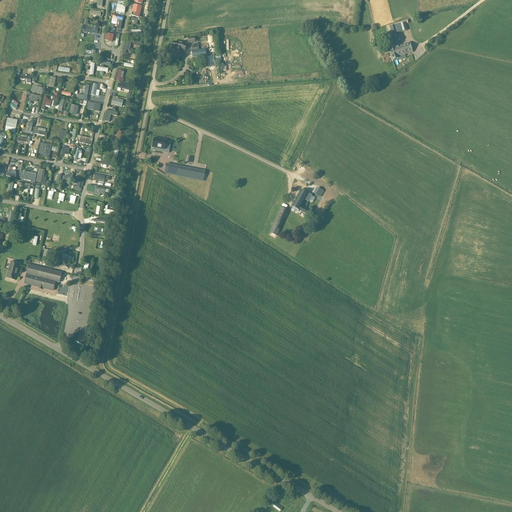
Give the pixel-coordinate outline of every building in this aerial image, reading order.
[(139,17),(142,6),(133,4),(131,15),(139,17)] [(116,5),(115,12),(124,13),(125,6),(116,5)] [(112,16),(111,22),(118,22),(118,29),(122,29),(123,16),(112,16)] [(389,47),(393,60),(398,58),(398,57),(412,52),(409,42),(401,45),(397,34),(408,31),(405,22),(389,27),(392,36),(390,36),(393,46),(389,47)] [(104,40),(112,42),(114,34),(106,33),(104,40)] [(173,42),(172,48),(175,49),(175,53),(181,54),(182,50),(185,51),(186,44),(184,44),(184,43),(177,42),(177,43),(173,42)] [(124,43),(121,53),(125,54),(126,50),(129,50),(131,45),(124,43)] [(192,50),(191,50),(192,58),(206,56),(205,49),(198,49),(192,50)] [(106,59),(102,58),(100,65),(109,67),(110,62),(105,61),(106,59)] [(123,78),(124,71),(118,70),(115,81),(123,83),(124,78),(123,78)] [(47,87),(55,87),(55,77),(47,77),(47,87)] [(30,91),(40,94),(43,85),(33,82),(30,91)] [(78,94),(77,99),(86,101),(89,86),(85,85),(83,95),(78,94)] [(88,100),(87,109),(99,112),(101,103),(99,103),(100,97),(89,95),(88,100)] [(46,99),(47,97),(43,97),(40,109),(44,110),(45,105),(50,106),(51,100),(46,99)] [(112,98),(111,104),(122,107),(123,100),(112,98)] [(16,110),(18,107),(16,106),(18,103),(12,99),(8,105),(16,110)] [(58,105),(56,105),(55,110),(61,111),(62,108),(65,109),(67,101),(60,99),(58,105)] [(76,115),(79,107),(71,104),(68,113),(76,115)] [(104,121),(109,122),(111,115),(117,116),(118,113),(107,110),(104,121)] [(14,133),(17,120),(7,118),(4,131),(14,133)] [(33,134),(45,136),(46,129),(33,127),(33,134)] [(74,139),(76,130),(74,129),(73,132),(70,132),(68,138),(74,139)] [(60,130),(58,138),(64,140),(66,131),(60,130)] [(77,135),(76,138),(80,139),(79,143),(91,146),(93,139),(77,135)] [(164,150),(165,150),(167,140),(154,138),(152,147),(154,148),(153,150),(159,151),(160,150),(164,150)] [(40,143),(38,155),(50,156),(51,144),(40,143)] [(81,159),(83,150),(77,148),(74,159),(77,160),(78,158),(81,159)] [(206,171),(166,164),(164,174),(204,182),(206,171)] [(8,166),(6,177),(15,178),(16,171),(11,170),(11,166),(8,166)] [(35,182),(45,185),(47,178),(43,177),(45,170),(39,169),(35,182)] [(21,171),(20,180),(34,183),(36,174),(21,171)] [(94,174),(93,181),(104,183),(105,175),(94,174)] [(74,177),(71,189),(80,191),(82,178),(74,177)] [(318,186),(313,193),(319,197),(322,193),(321,192),(323,190),(318,186)] [(301,190),(298,196),(305,200),(308,201),(311,196),(312,196),(308,194),(301,190)] [(298,196),(292,206),(293,207),(299,210),(308,215),(307,217),(312,220),(315,214),(301,206),(305,200),(298,196)] [(288,211),(281,207),(270,233),(277,236),(288,211)] [(51,251),(44,250),(43,257),(49,258),(51,251)] [(69,256),(62,254),(60,262),(67,263),(69,256)] [(16,280),(20,264),(10,262),(6,278),(16,280)] [(26,277),(25,284),(32,286),(38,287),(38,289),(43,290),(43,288),(54,291),(56,282),(59,282),(61,275),(61,273),(44,269),(29,265),(26,277)]
